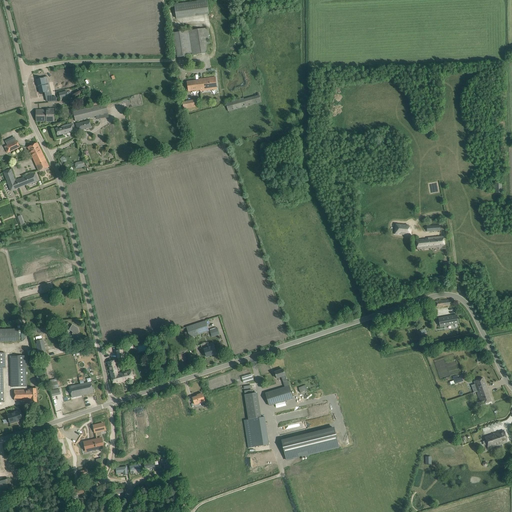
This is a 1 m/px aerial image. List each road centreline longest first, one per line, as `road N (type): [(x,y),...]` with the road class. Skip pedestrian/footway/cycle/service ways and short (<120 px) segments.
road 1 (unclassified): [(112,403),(432,296),(457,297)]
road 2 (unclassified): [(112,403),(58,177),(31,119),(22,70)]
road 3 (unclassified): [(22,70),(175,60)]
